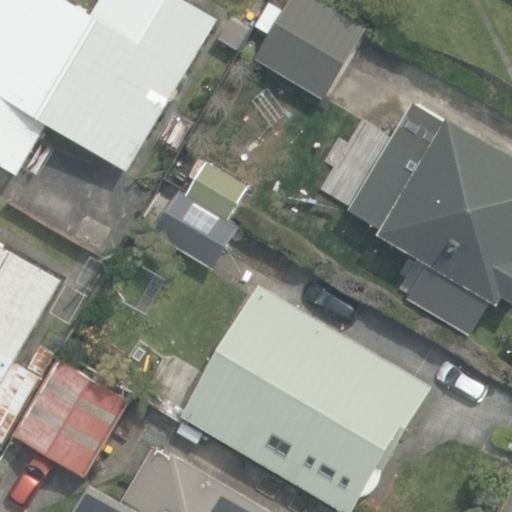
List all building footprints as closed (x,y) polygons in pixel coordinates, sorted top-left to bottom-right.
[(0,0),(0,160),(23,174),(53,123),(133,171),(224,17),(194,0),(105,0),(96,15),(70,0),(0,0)] [(255,21),(241,13),(224,42),(238,51),(255,21)] [(209,130),(297,181),(361,71),(272,20),(209,130)] [(204,68),(224,80),(240,53),(219,42),(204,68)] [(177,111),(160,142),(177,152),(194,121),(177,111)] [(510,297),(511,298),(511,152),(454,118),(432,156),(397,136),(354,209),(389,230),(387,235),(505,304),(510,297)] [(154,227),(216,266),(242,226),(234,221),(254,187),(188,146),(167,180),(192,195),(186,205),(173,197),(154,227)] [(0,240),(0,438),(9,444),(61,355),(45,345),(32,367),(21,361),(68,280),(0,240)] [(186,414),(350,511),(358,511),(436,383),(266,281),(186,414)] [(17,434),(88,477),(134,401),(64,358),(17,434)] [(277,511),(179,454),(146,511),(145,511),(97,484),(80,511),(277,511)]
